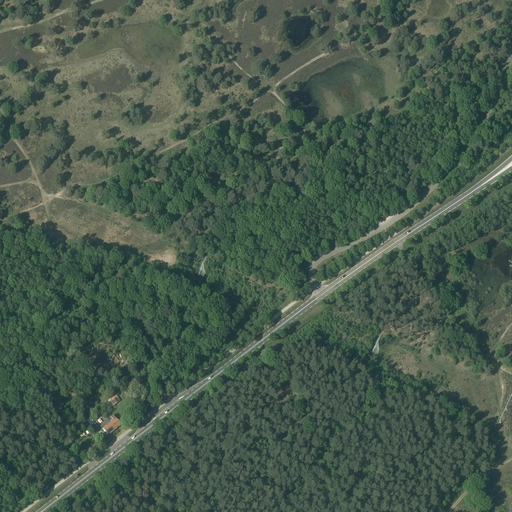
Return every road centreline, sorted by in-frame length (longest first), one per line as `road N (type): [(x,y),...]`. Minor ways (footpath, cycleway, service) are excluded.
road 1 (primary): [(41,511),(321,294)]
road 2 (unclassified): [(321,294),(311,274),(317,260),(370,235),(447,172),(495,101),(511,53)]
road 3 (primary): [(321,294),(467,194)]
